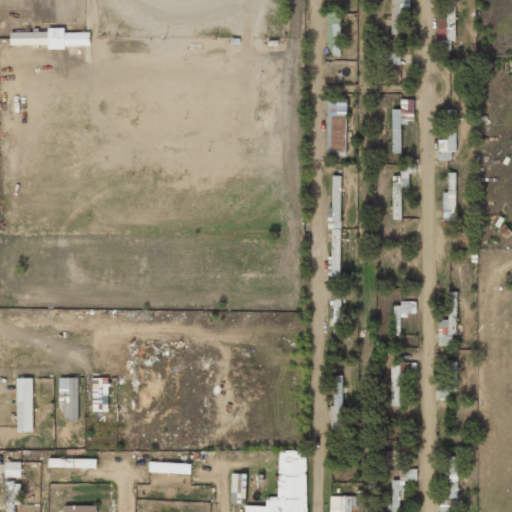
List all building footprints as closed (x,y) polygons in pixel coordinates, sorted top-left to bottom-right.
[(391,0),(391,34),(401,34),(402,11),(411,11),(410,0),(391,0)] [(451,51),(451,41),(455,41),(455,10),(447,10),(447,18),(438,18),(437,51),(451,51)] [(341,12),(329,12),(328,55),(340,55),(341,12)] [(11,31),(11,45),(49,44),(49,47),(90,46),(90,32),(65,33),(65,30),(11,31)] [(400,52),(381,53),(381,65),(400,64),(400,52)] [(392,109),(392,153),(401,153),(401,122),(414,122),(414,99),(401,99),(401,109),(392,109)] [(327,155),(346,155),(347,103),(328,102),(327,155)] [(443,219),(455,220),(456,181),(448,181),(448,192),(443,192),(443,219)] [(456,247),(471,246),(471,232),(455,233),(456,247)] [(439,346),(453,345),(453,335),(457,335),(456,292),(449,292),(449,319),(438,319),(439,346)] [(341,326),(341,300),(331,300),(330,325),(341,326)] [(416,315),(416,303),(393,303),(393,335),(400,335),(401,315),(416,315)] [(457,391),(456,361),(447,362),(447,380),(440,381),(441,390),(436,390),(436,399),(450,398),(450,391),(457,391)] [(391,364),(391,406),(400,406),(400,373),(415,374),(415,364),(391,364)] [(344,434),(342,375),(333,375),(334,391),(335,391),(335,405),(330,405),(331,434),(344,434)] [(79,378),(60,377),(59,409),(64,409),(64,419),(78,420),(79,378)] [(33,378),(17,378),(17,431),(33,431),(33,378)] [(93,411),(110,411),(109,378),(93,378),(93,411)] [(306,511),(307,450),(279,450),(278,497),(266,497),(266,506),(245,505),(245,511),(306,511)] [(400,451),(381,450),(380,465),(399,466),(400,451)] [(459,457),(450,457),(449,471),(447,471),(447,498),(458,499),(459,457)] [(97,468),(97,459),(49,458),(49,467),(97,468)] [(21,462),(6,462),(6,477),(21,477),(21,462)] [(149,472),(191,473),(191,463),(149,462),(149,472)] [(232,493),(245,494),(246,474),(232,473),(232,493)] [(401,511),(402,481),(393,480),(391,511),(401,511)] [(14,511),(15,503),(21,503),(21,481),(6,482),(6,511),(14,511)] [(356,511),(356,496),(330,496),(329,511),(356,511)]
